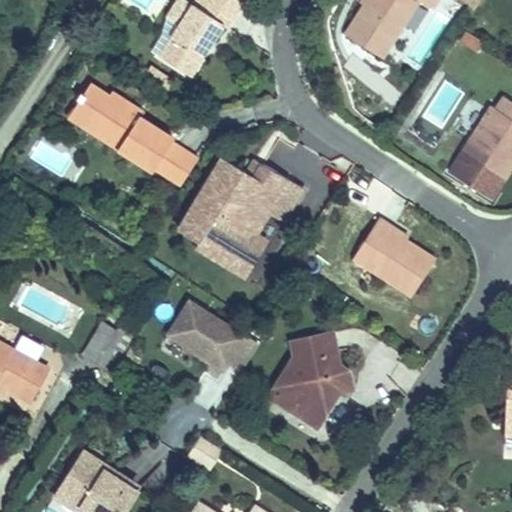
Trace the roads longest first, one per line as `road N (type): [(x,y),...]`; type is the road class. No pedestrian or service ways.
road 1 (residential): [(506,247),(306,106),(291,0)]
road 2 (residential): [(506,247),(349,511)]
